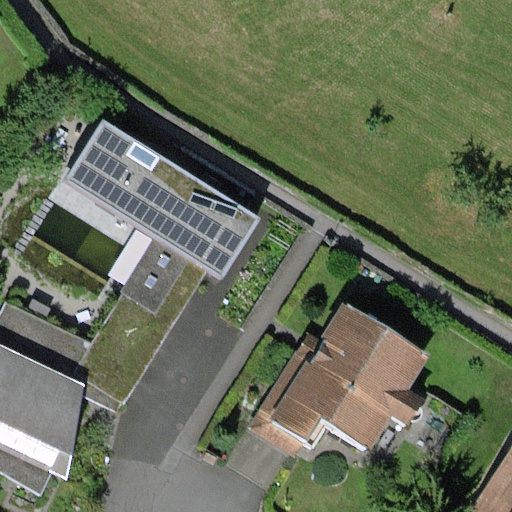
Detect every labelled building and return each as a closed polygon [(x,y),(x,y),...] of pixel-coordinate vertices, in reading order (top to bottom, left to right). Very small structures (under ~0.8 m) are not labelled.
[(57,194),(143,248),(203,286),(215,293),(254,232),(96,132),(57,194)] [(1,309),(0,310),(0,355),(80,394),(116,424),(203,286),(143,248),(83,349),(1,309)] [(425,366),(334,317),(267,442),(357,491),(425,366)] [(0,461),(71,496),(80,394),(0,355),(0,461)] [(511,511),(511,435),(466,511),(511,511)]
